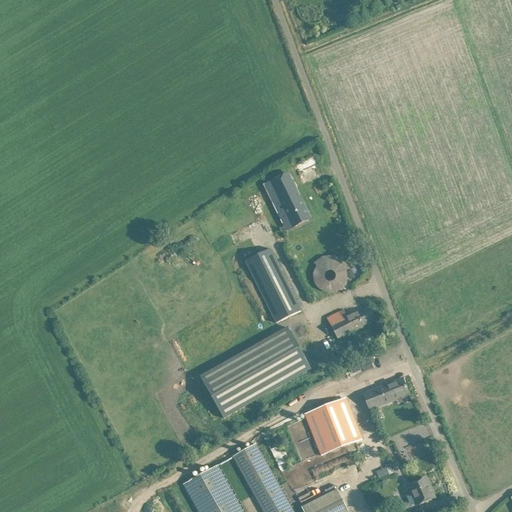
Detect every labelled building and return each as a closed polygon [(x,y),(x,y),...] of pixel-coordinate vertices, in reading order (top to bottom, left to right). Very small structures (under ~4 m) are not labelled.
[(289,174),(265,186),(276,209),(283,206),(293,228),(311,220),(289,174)] [(272,249),(246,262),(276,324),(279,322),(302,310),(272,249)] [(352,270),(346,273),(349,280),(355,278),(352,270)] [(327,318),(337,339),(368,326),(377,321),(370,307),(347,318),(344,310),(335,315),(327,318)] [(200,377),(224,419),(311,369),(287,328),(200,377)] [(370,359),(360,363),(364,373),(374,369),(370,359)] [(403,379),(364,394),(370,411),(409,395),(403,379)] [(346,398),(304,415),(321,457),(363,440),(346,398)] [(272,433),(281,453),(287,451),(278,430),(272,433)] [(233,457),(263,511),(293,511),(256,444),(233,457)] [(244,511),(219,465),(183,485),(198,511),(244,511)] [(409,485),(418,506),(426,502),(435,498),(432,492),(431,492),(425,478),(416,482),(409,485)] [(302,508),(303,511),(348,511),(338,490),(302,508)]
